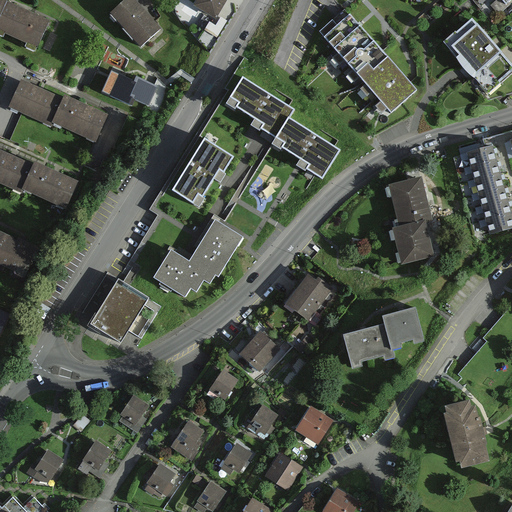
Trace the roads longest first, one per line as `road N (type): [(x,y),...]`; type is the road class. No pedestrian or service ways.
road 1 (residential): [(257,0),(33,361)]
road 2 (tertiary): [(511,113),(432,137),(364,170),(238,299),(182,340)]
road 3 (residential): [(511,269),(486,293),(372,456)]
road 4 (residential): [(182,340),(187,378),(97,511)]
road 5 (tertiary): [(182,340),(104,376),(33,361)]
